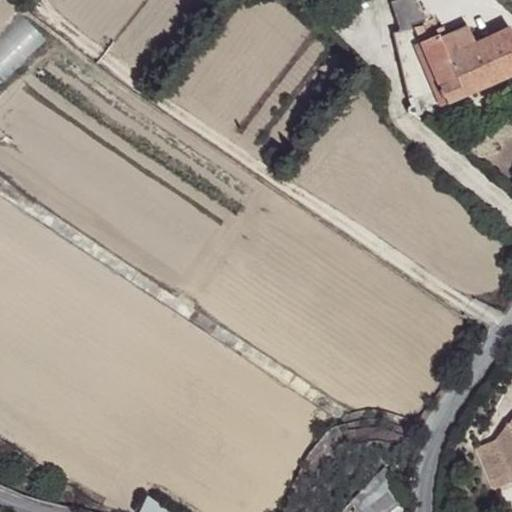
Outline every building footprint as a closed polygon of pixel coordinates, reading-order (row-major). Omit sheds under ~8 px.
[(452,56),(442,40),(412,0),(387,0),(400,40),(402,53),(408,69),(411,98),(409,100),(405,104),(409,108),(405,112),(407,117),(412,123),(415,122),(426,116),(511,75),(511,35),(509,29),(474,46),(452,56)] [(466,29),(442,40),(452,56),(474,46),(466,29)] [(511,418),(495,440),(485,444),(491,459),(498,456),(501,462),(511,457),(511,433),(511,418)] [(485,444),(475,449),(490,492),(511,482),(511,457),(501,462),(498,456),(491,459),(485,444)] [(384,511),(403,498),(387,462),(339,511),(384,511)] [(166,511),(145,498),(138,511),(166,511)] [(403,511),(405,511),(403,498),(384,511),(403,511)]
